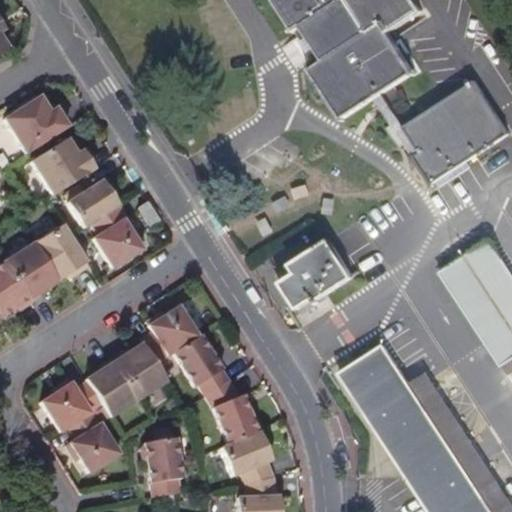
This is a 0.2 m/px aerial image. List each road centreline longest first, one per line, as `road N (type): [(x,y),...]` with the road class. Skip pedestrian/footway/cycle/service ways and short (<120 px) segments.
road 1 (residential): [(199,241),(313,422),(328,472),(327,511)]
road 2 (residential): [(54,17),(199,241)]
road 3 (residential): [(0,374),(199,241)]
road 4 (unknown): [(267,133),(319,136),(351,159),(392,207),(407,286)]
road 5 (unknown): [(407,286),(511,446)]
road 6 (unknown): [(511,132),(424,0)]
road 7 (unknown): [(286,373),(407,286)]
road 8 (unknown): [(229,0),(269,77),(267,133)]
